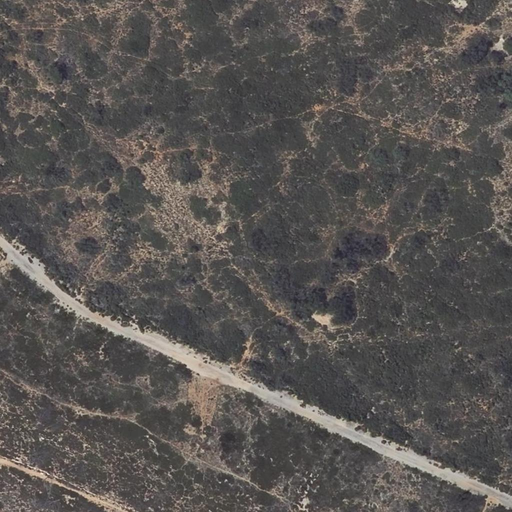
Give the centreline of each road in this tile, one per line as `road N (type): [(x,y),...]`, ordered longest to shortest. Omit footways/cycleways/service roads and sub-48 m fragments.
road 1 (track): [(0,242),(68,304),(511,503)]
road 2 (track): [(130,511),(0,458)]
